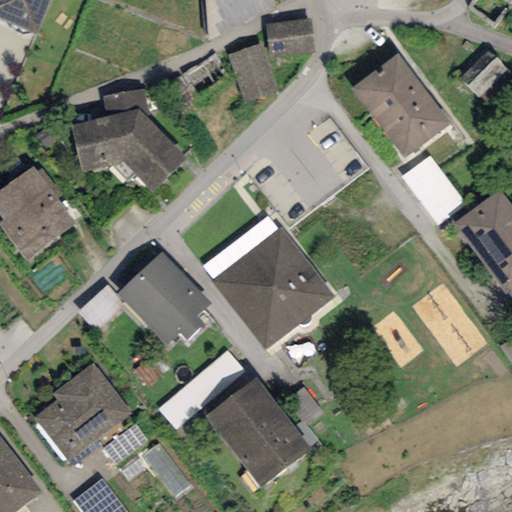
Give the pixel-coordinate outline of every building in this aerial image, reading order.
[(48,0),(0,0),(0,26),(34,39),(48,0)] [(204,0),(208,41),(276,10),(273,0),(204,0)] [(311,20),(266,24),(270,59),(315,54),(311,20)] [(263,43),(228,54),(243,103),(278,92),(263,43)] [(507,72),(488,51),(461,77),(480,97),(507,72)] [(397,54),(350,89),(404,159),(451,125),(397,54)] [(214,55),(181,77),(196,99),(229,76),(214,55)] [(106,117),(70,126),(82,173),(122,160),(152,193),(186,160),(148,118),(144,90),(102,98),(106,117)] [(465,204),(429,156),(400,177),(437,226),(465,204)] [(33,167),(0,191),(0,215),(4,220),(0,222),(0,225),(26,261),(76,224),(57,199),(62,196),(41,168),(37,172),(33,167)] [(511,289),(511,206),(500,190),(455,223),(506,294),(511,289)] [(334,297),(280,228),(211,281),(266,350),(334,297)] [(210,303),(161,252),(117,294),(165,345),(179,333),(187,341),(205,325),(196,316),(210,303)] [(245,372),(226,351),(158,409),(176,430),(245,372)] [(131,413),(93,363),(52,394),(57,401),(34,419),(67,462),(131,413)] [(309,448),(256,378),(205,416),(258,487),(309,448)] [(303,387),(285,400),(305,427),(323,414),(303,387)] [(147,442),(135,424),(103,448),(115,466),(147,442)] [(0,511),(14,511),(41,492),(0,438),(0,511)] [(191,486),(158,444),(143,455),(175,498),(191,486)] [(81,511),(125,511),(100,479),(73,501),(81,511)]
